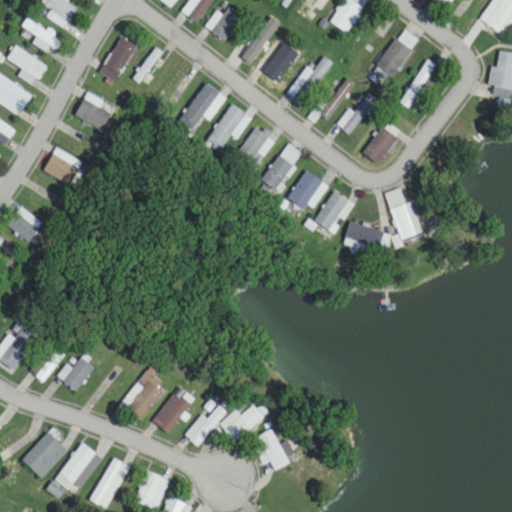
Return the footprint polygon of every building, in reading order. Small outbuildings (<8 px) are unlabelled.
[(51,12),(48,16),(61,28),(76,13),(63,0),(43,0),(41,2),(51,12)] [(159,0),(171,8),(176,1),(175,0),(159,0)] [(190,0),(181,12),(196,23),(213,0),(190,0)] [(306,19),(315,4),(324,9),(329,0),(305,0),(297,14),(306,19)] [(343,0),(331,23),(348,33),(366,1),(364,0),(349,0),(349,1),(346,0),(343,0)] [(452,2),(449,0),(433,0),(445,10),(452,2)] [(502,34),(511,15),(511,0),(503,0),(503,1),(502,0),(492,0),(480,21),(502,34)] [(223,41),(242,18),(228,6),(209,29),(223,41)] [(22,26),(39,39),(35,44),(42,49),(45,44),(54,50),(60,41),(28,17),(22,26)] [(243,58),(255,63),(267,34),(248,27),(233,63),(239,66),(243,58)] [(417,38),(400,28),(375,71),(392,81),(417,38)] [(136,46),(120,38),(100,73),(115,82),(136,46)] [(19,76),(34,87),(47,68),(16,45),(6,59),(23,71),(19,76)] [(141,84),(154,66),(160,70),(169,57),(155,47),(133,79),(141,84)] [(497,87),(510,59),(501,54),(487,82),(497,87)] [(288,94),(300,104),(334,65),(322,55),(288,94)] [(435,65),(426,60),(400,104),(409,109),(435,65)] [(193,80),(178,70),(155,104),(166,111),(172,100),(177,103),(193,80)] [(0,104),(14,117),(30,100),(0,72),(0,104)] [(326,121),(353,87),(345,81),(319,115),(326,121)] [(180,121),(193,130),(202,117),(209,122),(226,99),(206,84),(180,121)] [(114,108),(88,93),(74,116),(100,132),(114,108)] [(218,152),(246,116),(233,106),(205,143),(218,152)] [(0,142),(4,146),(15,133),(0,121),(0,142)] [(376,165),(400,133),(386,123),(362,154),(376,165)] [(267,136),(253,128),(236,160),(250,168),(267,136)] [(273,190),(303,157),(290,146),(260,179),(273,190)] [(70,186),(82,163),(55,149),(43,172),(70,186)] [(327,189),(310,173),(286,197),(303,213),(327,189)] [(411,202),(405,205),(400,189),(384,194),(400,245),(423,238),(411,202)] [(339,217),(343,220),(353,205),(334,192),(317,219),(331,229),(339,217)] [(6,226),(28,244),(43,225),(20,207),(6,226)] [(383,251),(389,236),(350,222),(341,248),(361,255),(365,245),(383,251)] [(0,362),(12,372),(38,337),(23,326),(13,340),(8,336),(0,346),(0,362)] [(40,382),(65,359),(59,352),(34,375),(40,382)] [(59,379),(73,392),(95,371),(81,357),(59,379)] [(162,382),(145,371),(121,408),(142,421),(161,392),(157,389),(162,382)] [(166,434),(191,400),(177,390),(152,423),(166,434)] [(232,444),(258,418),(246,407),(235,418),(230,413),(216,428),(232,444)] [(203,420),(199,417),(182,437),(193,447),(222,415),(214,408),(203,420)] [(264,432),(249,438),(254,448),(251,450),(256,461),(259,459),(265,472),(279,466),(264,432)] [(40,480),(67,452),(48,434),(21,461),(40,480)] [(103,460),(83,445),(54,481),(74,496),(103,460)] [(90,501),(105,510),(129,469),(113,460),(90,501)] [(151,511),(152,511),(165,482),(146,473),(133,504),(151,511)] [(185,511),(187,510),(168,500),(161,511),(185,511)]
